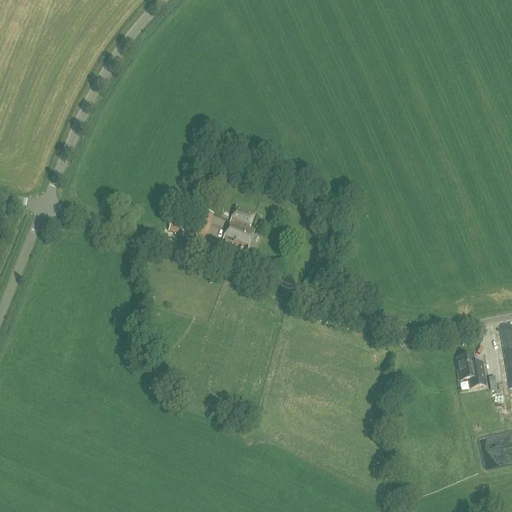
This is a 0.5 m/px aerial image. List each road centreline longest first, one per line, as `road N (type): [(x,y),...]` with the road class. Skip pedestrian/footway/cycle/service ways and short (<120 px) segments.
road 1 (unclassified): [(511,317),(405,331),(45,202)]
road 2 (unclassified): [(45,202),(89,101),(163,0)]
road 3 (unclassified): [(0,314),(45,202)]
